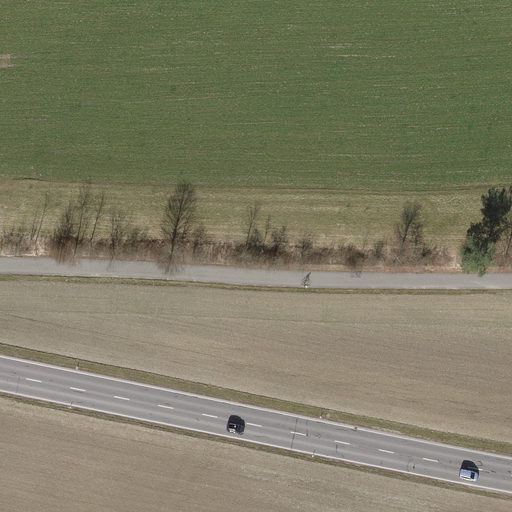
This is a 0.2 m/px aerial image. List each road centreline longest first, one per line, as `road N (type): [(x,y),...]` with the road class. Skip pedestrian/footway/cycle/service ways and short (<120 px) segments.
road 1 (secondary): [(511,475),(0,373)]
road 2 (track): [(0,270),(302,286),(511,285)]
road 3 (track): [(0,183),(101,0)]
